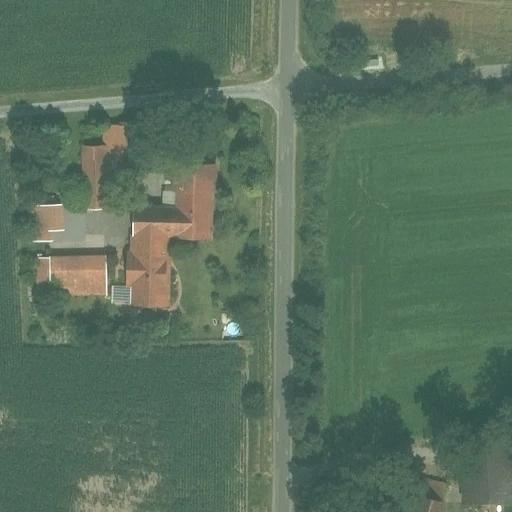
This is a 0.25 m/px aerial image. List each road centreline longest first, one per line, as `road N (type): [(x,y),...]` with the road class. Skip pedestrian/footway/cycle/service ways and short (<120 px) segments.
road 1 (unclassified): [(285,511),(289,86)]
road 2 (unclassified): [(0,114),(289,86)]
road 3 (unclassified): [(289,86),(511,69)]
